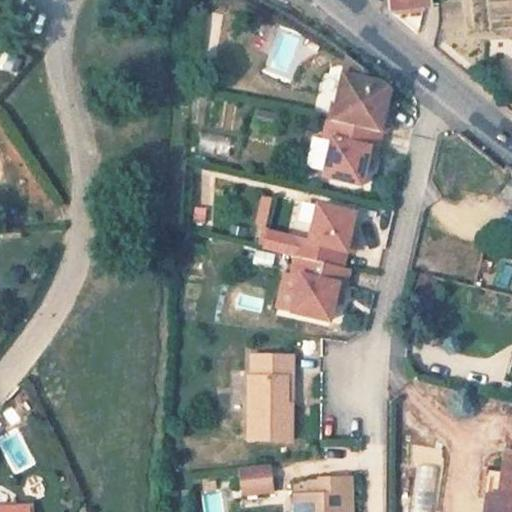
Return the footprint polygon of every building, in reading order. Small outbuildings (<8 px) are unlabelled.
[(420,0),(385,0),(387,12),(422,9),(420,0)] [(377,152),(380,134),(385,106),(388,92),(345,59),(335,108),(332,108),(323,140),(332,143),(324,178),(361,187),(366,168),(369,151),(377,152)] [(391,108),(385,106),(380,134),(385,135),(391,108)] [(377,152),(369,151),(366,168),(373,170),(377,152)] [(511,210),(511,182),(498,200),(511,210)] [(265,226),(267,195),(255,194),(252,225),(265,226)] [(296,259),(342,269),(346,252),(349,237),(353,215),(317,207),(309,243),(293,239),(290,257),(296,259)] [(356,238),(349,237),(346,252),(353,254),(356,238)] [(250,266),(270,268),(271,254),(251,253),(250,266)] [(342,269),(296,259),(292,277),(301,278),(293,314),(330,323),(334,304),(338,287),(345,288),(350,270),(342,269)] [(292,277),(285,275),(277,311),(293,314),(301,278),(292,277)] [(345,288),(338,287),(334,304),(341,306),(345,288)] [(250,378),(248,443),(291,443),(291,406),(287,406),(287,380),(292,379),(292,357),(253,357),(252,378),(250,378)] [(483,472),(479,500),(498,503),(496,511),(511,511),(511,455),(504,454),(501,474),(483,472)] [(416,464),(406,511),(430,511),(439,468),(416,464)] [(268,465),(239,469),(242,496),(272,492),(268,465)] [(347,478),(321,478),(321,480),(320,493),(310,493),(305,493),(304,511),(351,511),(352,494),(347,494),(347,478)] [(320,493),(321,480),(311,480),(310,493),(320,493)] [(304,511),(305,493),(296,493),(295,511),(304,511)] [(477,511),(496,511),(498,503),(479,500),(477,511)]
